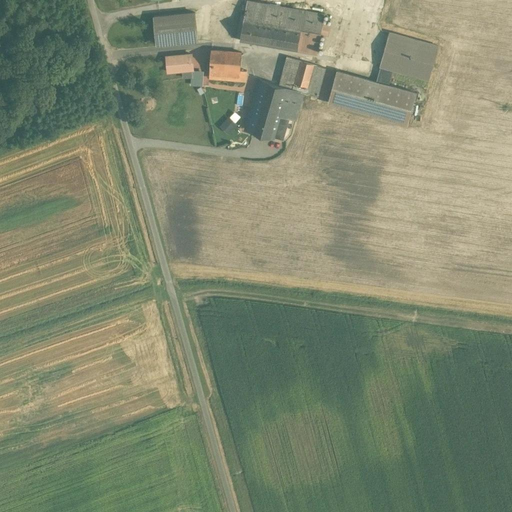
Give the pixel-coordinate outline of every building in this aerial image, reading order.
[(324,10),(258,0),(246,0),(241,41),(317,53),(324,10)] [(195,12),(153,16),(155,43),(198,39),(195,12)] [(427,49),(386,40),(380,66),(422,76),(427,49)] [(243,50),(211,48),(209,78),(247,80),(248,69),(242,68),(243,50)] [(191,52),(165,56),(167,73),(193,70),(191,52)] [(325,68),(285,57),(280,76),(293,79),(292,84),(318,91),(325,68)] [(417,94),(336,71),(327,102),(409,124),(417,94)] [(302,94),(259,80),(244,130),(281,141),(288,117),(295,119),(302,94)] [(230,131),(244,115),(237,108),(222,124),(230,131)]
